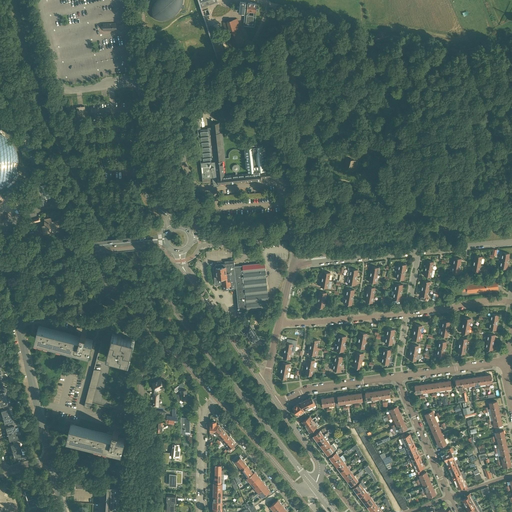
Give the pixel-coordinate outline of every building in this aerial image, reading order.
[(149,7),(149,9),(149,11),(150,13),(150,15),(151,16),(152,17),(153,18),(154,19),(155,20),(156,20),(158,21),(160,21),(161,21),(162,21),(164,21),(165,21),(167,20),(168,20),(170,19),(171,18),(172,17),(173,16),(175,15),(176,14),(200,6),(201,6),(214,2),(219,0),(151,0),(151,1),(150,3),(149,5),(149,7)] [(245,12),(246,2),(240,1),(239,8),(237,8),(237,10),(239,10),(239,12),(245,12)] [(257,7),(257,3),(248,2),(245,24),(253,24),(254,16),(256,16),(256,9),(258,10),(259,7),(257,7)] [(245,45),(237,18),(222,23),(230,49),(245,45)] [(103,24),(103,26),(103,31),(116,30),(116,23),(103,24)] [(196,87),(196,96),(204,96),(205,87),(196,87)] [(84,106),(83,106),(77,107),(76,107),(77,114),(76,114),(76,115),(77,115),(77,118),(85,117),(85,114),(86,114),(86,113),(85,114),(84,106)] [(251,144),(251,146),(246,147),(246,149),(244,150),(245,158),(241,158),(241,155),(241,154),(240,153),(240,152),(239,151),(238,150),(237,150),(237,149),(236,149),(235,149),(234,149),(233,149),(232,150),(231,150),(230,151),(230,152),(229,152),(229,153),(228,153),(228,154),(228,155),(228,156),(228,158),(225,158),(222,132),(220,132),(219,123),(212,123),(212,127),(211,127),(210,127),(210,129),(200,130),(200,120),(196,121),(202,179),(214,178),(215,184),(216,184),(218,183),(218,184),(219,184),(262,180),(262,178),(271,177),(271,172),(260,173),(260,171),(265,171),(264,168),(267,168),(266,158),(264,159),(263,157),(265,156),(264,148),(262,148),(262,145),(257,145),(256,144),(255,144),(251,144)] [(0,188),(1,188),(3,187),(5,185),(7,183),(9,182),(11,180),(13,177),(14,175),(15,173),(16,170),(17,168),(17,165),(17,163),(17,160),(17,157),(17,155),(16,152),(15,150),(14,147),(13,145),(11,143),(10,141),(8,139),(6,137),(4,136),(1,134),(0,133),(0,188)] [(19,137),(25,151),(32,165),(40,162),(33,147),(27,133),(19,137)] [(353,171),(356,161),(346,158),(343,168),(353,171)] [(35,182),(34,183),(42,206),(44,205),(45,208),(51,203),(49,198),(51,198),(46,184),(43,185),(40,178),(34,180),(35,182)] [(57,193),(51,196),(57,208),(63,205),(57,193)] [(43,225),(44,232),(47,232),(51,231),(51,232),(55,232),(55,231),(59,230),(58,226),(62,225),(61,219),(58,220),(51,222),(51,218),(45,220),(46,225),(43,225)] [(22,237),(25,237),(25,235),(26,233),(27,233),(27,230),(26,228),(26,225),(28,224),(32,223),(31,221),(27,222),(27,221),(23,223),(24,225),(22,226),(23,228),(23,231),(23,233),(22,235),(22,237)] [(501,260),(508,261),(508,260),(509,260),(509,258),(508,258),(509,253),(502,252),(501,260)] [(474,262),(474,263),(480,264),(482,256),(475,255),(474,260),(473,260),(473,262),(474,262)] [(426,267),(425,268),(432,269),(433,262),(427,260),(426,265),(425,265),(425,267),(426,267)] [(507,262),(508,261),(501,260),(500,268),(506,269),(507,264),(508,264),(508,262),(507,262)] [(224,290),(230,289),(235,289),(234,282),(236,282),(234,269),(234,266),(234,263),(216,264),(213,268),(215,284),(222,284),(223,286),(224,290)] [(249,310),(266,308),(269,308),(265,263),(242,265),(242,266),(234,266),(234,269),(236,282),(236,289),(238,310),(247,309),(247,310),(249,310)] [(459,267),(459,266),(453,265),(452,273),(458,274),(459,269),(460,270),(460,267),(459,267)] [(371,273),(370,274),(377,275),(378,267),(372,266),(371,271),(370,271),(370,273),(371,273)] [(350,276),(356,277),(357,277),(357,274),(357,270),(348,268),(347,276),(350,276)] [(322,278),(322,279),(328,280),(330,273),(323,271),(323,276),(322,276),(321,278),(322,278)] [(404,273),(404,272),(398,271),(397,279),(403,280),(404,275),(405,275),(405,273),(404,273)] [(356,278),(356,277),(350,276),(348,284),(355,285),(355,281),(356,281),(357,278),(356,278)] [(422,287),(422,288),(428,289),(430,282),(423,280),(422,285),(421,287),(422,287)] [(503,280),(462,284),(463,291),(467,291),(467,292),(498,289),(498,285),(503,284),(503,280)] [(367,293),(367,294),(373,295),(375,287),(368,286),(367,291),(366,293),(367,293)] [(319,298),(319,299),(325,300),(326,293),(320,291),(319,296),(318,296),(318,298),(319,298)] [(401,293),(401,292),(394,291),(393,299),(399,300),(400,295),(401,295),(402,293),(401,293)] [(352,298),(352,297),(346,296),(345,304),(351,305),(352,300),(353,301),(353,298),(352,298)] [(463,324),(463,325),(469,326),(470,318),(464,317),(463,322),(462,322),(462,324),(463,324)] [(497,323),(497,322),(490,321),(489,329),(495,330),(496,325),(497,326),(498,323),(497,323)] [(246,336),(255,330),(255,329),(254,330),(251,327),(253,326),(251,324),(247,326),(244,328),(242,330),(246,336)] [(414,331),(414,332),(420,333),(422,325),(415,324),(415,329),(414,329),(413,331),(414,331)] [(38,329),(37,331),(36,333),(36,335),(35,338),(38,339),(90,352),(93,340),(92,340),(92,341),(85,339),(85,338),(85,336),(87,330),(79,327),(79,328),(78,331),(78,333),(77,336),(39,326),(38,326),(38,329)] [(448,329),(442,328),(440,336),(447,337),(448,332),(449,332),(449,330),(448,330),(448,329)] [(257,332),(255,330),(246,336),(248,339),(250,338),(253,342),(259,338),(255,333),(257,332)] [(359,339),(359,340),(365,341),(367,333),(360,332),(359,336),(358,336),(358,339),(359,339)] [(123,337),(121,337),(119,336),(115,335),(114,339),(112,338),(107,354),(100,352),(99,352),(98,351),(98,354),(100,354),(105,356),(103,361),(92,403),(94,404),(97,404),(100,405),(103,406),(108,407),(110,401),(114,386),(117,374),(117,372),(119,373),(120,367),(119,367),(119,365),(121,360),(127,361),(128,358),(129,358),(132,350),(134,342),(130,341),(131,339),(125,338),(123,337)] [(393,338),(393,337),(386,336),(385,343),(391,345),(392,340),(393,340),(394,338),(393,338)] [(459,344),(459,345),(466,346),(467,338),(460,337),(460,342),(459,342),(458,344),(459,344)] [(285,349),(284,350),(291,351),(295,352),(297,340),(287,339),(287,342),(286,342),(285,347),(284,347),(284,349),(285,349)] [(310,346),(317,348),(318,340),(311,339),(311,343),(310,343),(309,346),(310,346)] [(493,343),(493,342),(487,341),(485,349),(492,350),(493,345),(494,346),(494,343),(493,343)] [(344,345),(344,344),(338,343),(336,350),(343,351),(344,347),(345,347),(345,345),(344,345)] [(410,353),(409,354),(417,355),(418,345),(412,344),(411,349),(410,349),(410,351),(411,351),(410,353)] [(445,349),(438,348),(437,356),(443,357),(444,352),(445,352),(445,350),(445,349)] [(355,359),(355,360),(362,361),(363,353),(357,352),(356,356),(355,356),(354,359),(355,359)] [(389,358),(389,357),(383,356),(381,363),(388,365),(389,360),(390,360),(390,358),(389,358)] [(307,366),(307,367),(313,368),(314,360),(308,359),(307,363),(306,363),(306,366),(307,366)] [(281,369),(281,370),(287,371),(289,364),(282,362),(282,367),(281,367),(280,369),(281,369)] [(341,365),(341,364),(334,363),(333,370),(339,371),(340,367),(341,367),(341,365)] [(160,379),(152,383),(155,388),(154,388),(153,406),(158,406),(159,392),(158,390),(164,387),(162,383),(164,382),(163,379),(161,380),(160,379)] [(185,390),(182,391),(182,394),(178,394),(179,400),(183,400),(186,399),(185,390)] [(306,400),(310,408),(313,407),(312,405),(317,403),(316,398),(313,399),(311,397),(310,397),(308,397),(308,398),(306,400)] [(8,404),(6,398),(0,399),(0,406),(2,406),(3,408),(10,406),(10,404),(8,404)] [(307,409),(310,408),(306,400),(303,401),(302,400),(301,401),(301,402),(300,403),(304,410),(307,408),(307,409)] [(298,404),(293,408),(295,411),(294,411),(296,414),(297,414),(298,416),(304,412),(298,404)] [(10,406),(3,408),(3,410),(1,411),(2,417),(11,415),(13,414),(11,408),(10,406)] [(390,409),(391,412),(388,414),(389,414),(389,416),(392,415),(399,411),(397,406),(390,409)] [(181,432),(185,432),(190,432),(190,418),(186,418),(186,411),(181,411),(181,415),(182,415),(181,422),(182,422),(182,430),(181,430),(181,432)] [(402,417),(399,411),(392,415),(389,416),(390,418),(393,417),(395,420),(402,417)] [(425,414),(427,419),(434,416),(432,411),(425,414)] [(11,415),(2,417),(4,424),(7,423),(8,425),(15,423),(14,421),(13,421),(12,418),(15,417),(14,414),(13,414),(11,415)] [(308,417),(302,421),(303,422),(302,422),(303,424),(304,424),(306,426),(317,418),(315,416),(312,419),(309,416),(308,417)] [(427,419),(430,425),(437,422),(434,416),(427,419)] [(404,422),(402,417),(395,420),(397,426),(404,422)] [(318,421),(317,418),(306,426),(308,428),(307,429),(308,431),(309,431),(310,431),(317,426),(315,423),(318,421)] [(212,434),(212,432),(212,431),(219,425),(218,424),(216,424),(216,421),(215,421),(214,420),(213,420),(212,420),(211,421),(210,421),(209,432),(210,432),(210,434),(212,434)] [(155,422),(154,431),(162,431),(163,422),(155,422)] [(407,428),(404,422),(397,426),(400,431),(407,428)] [(430,425),(432,430),(439,427),(437,422),(430,425)] [(16,425),(15,423),(8,425),(8,427),(5,428),(7,434),(16,432),(14,425),(16,425)] [(122,451),(125,438),(122,438),(124,427),(114,424),(111,423),(110,429),(109,433),(107,432),(106,433),(70,424),(70,427),(69,429),(69,432),(68,433),(67,436),(122,451)] [(220,427),(219,425),(212,431),(212,432),(214,432),(217,435),(223,430),(223,429),(223,428),(222,426),(220,427)] [(432,430),(434,436),(442,433),(439,427),(432,430)] [(217,435),(221,440),(227,434),(225,432),(226,431),(224,429),(223,430),(217,435)] [(18,431),(16,432),(7,434),(9,441),(12,440),(12,442),(20,440),(19,438),(17,438),(17,435),(19,434),(18,431)] [(313,436),(316,441),(323,436),(320,431),(313,436)] [(402,438),(404,443),(412,440),(409,434),(405,436),(404,433),(399,435),(401,438),(402,438)] [(434,436),(437,441),(444,438),(442,433),(434,436)] [(229,436),(227,434),(221,440),(225,444),(232,438),(230,436),(229,436)] [(327,440),(323,436),(316,441),(320,445),(327,440)] [(233,446),(235,444),(233,441),(234,441),(232,438),(225,444),(229,449),(228,450),(230,452),(235,448),(233,446)] [(444,438),(437,441),(439,447),(446,444),(444,438)] [(20,440),(12,442),(13,444),(10,445),(12,451),(20,449),(19,442),(20,442),(20,440)] [(327,440),(320,445),(324,450),(331,445),(327,440)] [(401,444),(403,448),(399,450),(400,452),(403,450),(414,445),(412,440),(404,443),(401,444)] [(172,456),(175,457),(176,457),(176,456),(179,457),(180,445),(180,443),(172,442),(172,444),(173,444),(172,452),(170,452),(163,452),(162,463),(166,463),(168,463),(169,455),(172,455),(172,456)] [(333,443),(331,445),(324,450),(327,455),(337,448),(333,443)] [(406,455),(409,454),(417,451),(414,445),(403,450),(406,455)] [(443,455),(445,461),(453,457),(456,456),(456,454),(454,453),(453,451),(454,450),(452,447),(446,449),(447,453),(443,455)] [(22,448),(20,449),(12,451),(14,458),(17,457),(17,459),(25,457),(24,455),(25,453),(23,449),(22,448)] [(419,456),(417,451),(409,454),(410,457),(411,460),(419,456)] [(329,457),(333,462),(339,457),(336,452),(329,457)] [(412,462),(413,465),(421,462),(419,456),(411,460),(408,461),(404,463),(405,465),(412,462)] [(242,469),(247,465),(240,457),(235,461),(238,464),(236,466),(238,468),(239,467),(242,469)] [(343,461),(339,457),(333,462),(336,467),(343,461)] [(455,461),(453,457),(445,461),(448,466),(459,461),(458,459),(455,461)] [(336,467),(340,471),(347,466),(343,461),(336,467)] [(448,466),(450,471),(458,468),(457,465),(460,463),(459,461),(448,466)] [(424,467),(421,462),(413,465),(416,471),(414,471),(415,471),(416,474),(421,472),(420,469),(424,467)] [(215,474),(221,474),(223,475),(223,474),(224,474),(224,470),(221,470),(221,465),(219,465),(215,465),(215,474)] [(250,470),(247,465),(242,469),(244,472),(242,474),(244,476),(246,474),(248,477),(246,478),(247,479),(255,472),(252,468),(250,470)] [(369,474),(372,472),(372,471),(368,465),(364,468),(369,474)] [(351,471),(347,466),(340,471),(344,476),(351,471)] [(460,472),(458,468),(450,471),(452,477),(463,472),(463,470),(460,472)] [(176,486),(176,482),(182,483),(182,472),(175,472),(175,470),(166,470),(166,482),(169,482),(169,486),(176,486)] [(344,476),(347,481),(354,476),(351,471),(344,476)] [(255,472),(247,479),(250,483),(258,476),(255,472)] [(419,475),(421,480),(429,477),(426,472),(419,475)] [(452,477),(455,482),(463,479),(461,476),(464,475),(463,472),(452,477)] [(479,473),(479,472),(474,474),(475,475),(474,476),(476,481),(482,479),(479,473)] [(223,475),(221,474),(215,474),(215,479),(213,480),(213,483),(214,483),(214,484),(221,484),(221,483),(222,483),(224,483),(224,478),(223,478),(223,475)] [(262,481),(258,476),(250,483),(254,488),(262,481)] [(358,481),(354,476),(347,481),(351,486),(358,481)] [(431,483),(429,477),(421,480),(424,486),(431,483)] [(465,485),(463,479),(455,482),(458,488),(462,487),(463,489),(467,487),(466,484),(465,485)] [(262,481),(254,488),(258,492),(266,486),(262,481)] [(363,487),(365,486),(362,481),(353,488),(356,492),(363,487)] [(424,486),(426,491),(433,488),(431,483),(424,486)] [(118,511),(119,489),(120,486),(108,486),(106,511),(118,511)] [(270,490),(266,486),(258,492),(262,497),(270,490)] [(367,492),(363,487),(356,492),(360,497),(367,492)] [(34,488),(24,491),(29,508),(32,507),(36,506),(38,505),(34,488)] [(436,494),(433,488),(426,491),(428,497),(436,494)] [(360,497),(364,502),(371,497),(367,492),(360,497)] [(472,501),(473,500),(470,495),(469,493),(465,496),(465,497),(462,499),(463,502),(462,502),(464,505),(465,505),(472,501)] [(172,496),(167,496),(167,501),(167,511),(174,511),(175,502),(176,502),(176,496),(172,496)] [(374,502),(371,497),(364,502),(367,507),(374,502)] [(476,499),(473,500),(472,501),(465,505),(468,510),(476,506),(474,503),(477,501),(476,499)] [(270,506),(274,511),(282,504),(278,500),(270,506)] [(371,511),(372,511),(378,507),(374,502),(367,507),(371,511)]
